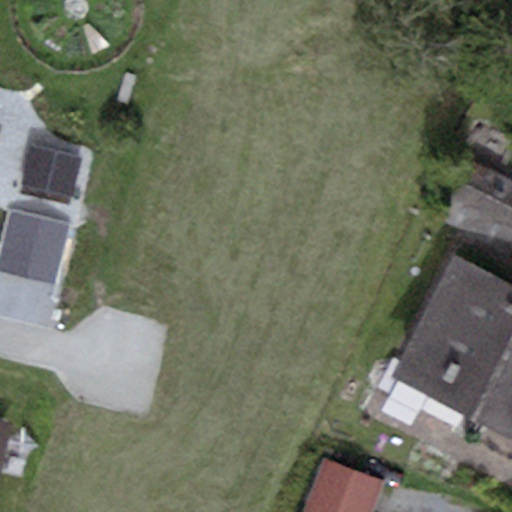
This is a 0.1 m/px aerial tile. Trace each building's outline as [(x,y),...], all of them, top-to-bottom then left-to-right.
[(41,135),(32,172),(66,181),(76,144),(41,135)] [(511,179),(468,156),(435,217),(510,257),(511,253),(511,179)] [(62,231),(12,219),(1,267),(51,279),(62,231)] [(511,288),(460,262),(400,380),(511,436),(511,288)] [(324,460),(304,511),(369,511),(381,482),(324,460)]
